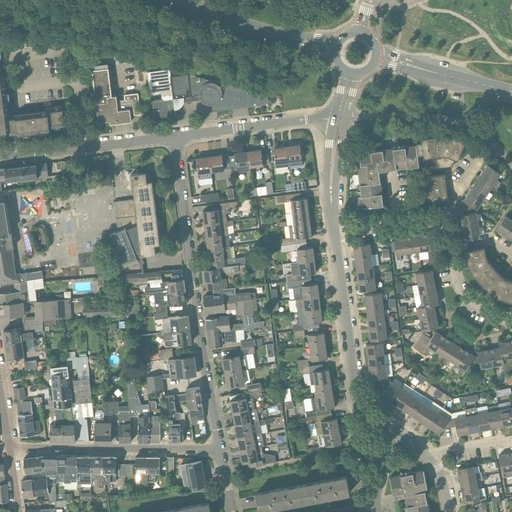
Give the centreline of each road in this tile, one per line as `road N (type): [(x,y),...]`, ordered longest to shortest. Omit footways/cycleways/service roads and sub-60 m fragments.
road 1 (residential): [(221,451),(175,136)]
road 2 (residential): [(384,433),(353,387),(332,229)]
road 3 (residential): [(10,448),(221,451)]
road 4 (residential): [(0,157),(175,136)]
road 5 (residential): [(175,136),(339,117)]
road 6 (secondary): [(335,45),(256,29),(183,0)]
road 7 (secondary): [(511,91),(376,58)]
